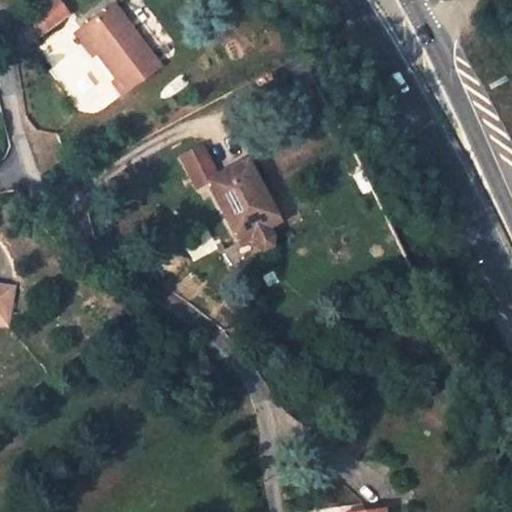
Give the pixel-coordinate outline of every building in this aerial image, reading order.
[(70,21),(60,4),(26,24),(35,40),(70,21)] [(153,81),(114,14),(78,34),(102,77),(109,88),(105,90),(113,104),(153,81)] [(78,34),(73,37),(98,79),(102,77),(78,34)] [(277,221),(246,160),(207,181),(239,242),(250,236),(254,243),(263,248),(272,243),(272,235),(268,227),(277,221)] [(0,328),(10,331),(16,300),(0,297),(0,328)]
